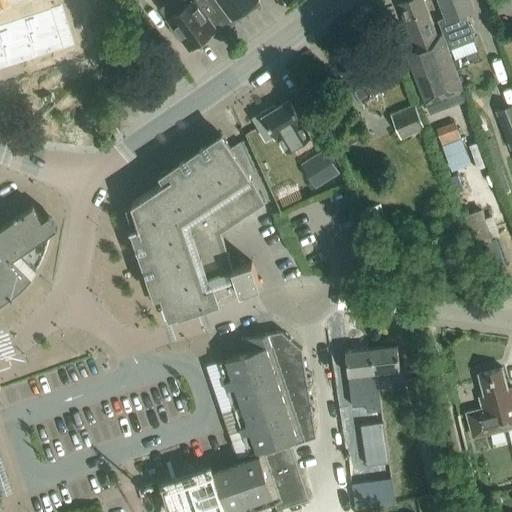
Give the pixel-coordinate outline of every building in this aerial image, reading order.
[(167,0),(169,2),(160,9),(172,26),(171,28),(178,38),(180,36),(190,50),(225,24),(206,0),(167,0)] [(206,0),(225,24),(256,0),(206,0)] [(463,88),(452,61),(442,34),(437,36),(423,0),(408,0),(399,4),(414,44),(405,47),(426,103),(463,88)] [(464,12),(473,8),(470,0),(439,0),(446,17),(440,19),(450,47),(474,38),(472,33),(474,30),(471,23),(468,22),(464,12)] [(57,5),(45,9),(48,18),(60,14),(57,5)] [(45,9),(18,17),(31,58),(59,50),(56,41),(53,33),(51,25),(48,18),(45,9)] [(60,14),(48,18),(51,25),(62,22),(60,14)] [(18,17),(0,23),(0,55),(4,67),(31,58),(18,17)] [(62,22),(51,25),(53,33),(65,29),(62,22)] [(65,29),(53,33),(56,41),(67,37),(65,29)] [(67,37),(56,41),(59,50),(70,46),(67,37)] [(358,102),(387,85),(373,63),(369,65),(356,44),(337,56),(345,71),(341,73),(358,102)] [(289,99),(277,107),(274,104),(252,117),(266,140),(275,135),(276,137),(277,136),(285,149),(308,135),(300,122),(302,121),(289,99)] [(511,104),(495,111),(510,150),(511,148),(511,104)] [(391,115),(401,139),(424,129),(415,105),(391,115)] [(460,137),(454,121),(436,128),(442,144),(460,137)] [(341,155),(359,147),(351,132),(334,140),(341,155)] [(221,231),(264,203),(251,178),(221,133),(161,174),(165,180),(131,202),(139,224),(132,226),(155,294),(162,292),(170,316),(260,285),(252,261),(233,268),(220,232),(221,231)] [(325,148),(301,163),(316,187),(340,171),(325,148)] [(0,300),(17,289),(29,277),(38,264),(45,250),(49,234),(50,231),(57,226),(48,213),(42,217),(33,204),(0,226),(0,300)] [(510,262),(501,234),(488,238),(497,266),(510,262)] [(316,435),(301,347),(281,329),(240,337),(243,351),(217,360),(251,456),(167,485),(176,511),(271,511),(279,510),(278,507),(308,496),(290,444),(316,435)] [(373,347),(376,371),(391,369),(393,383),(403,381),(402,367),(399,367),(397,344),(373,347)] [(367,372),(376,371),(373,347),(344,350),(347,374),(357,373),(359,387),(369,386),(367,372)] [(479,396),(481,406),(465,410),(472,437),(488,433),(511,426),(511,387),(507,389),(502,367),(478,373),(483,395),(479,396)] [(361,423),(367,464),(388,461),(382,420),(361,423)] [(441,478),(437,458),(425,461),(429,481),(441,478)] [(391,476),(375,479),(379,503),(395,501),(391,476)]
